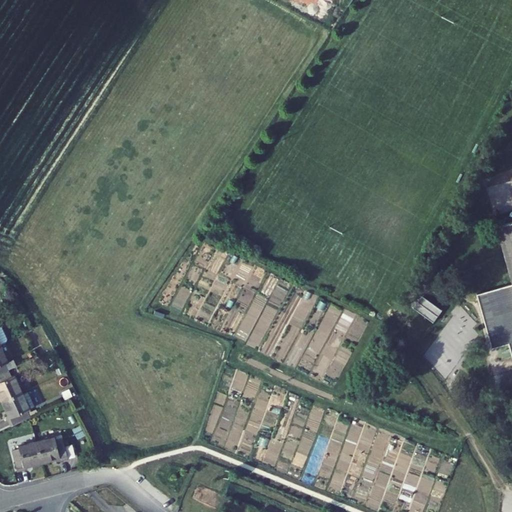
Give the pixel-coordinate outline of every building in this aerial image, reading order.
[(511,220),(496,225),(511,281),(511,284),(477,294),(490,343),(511,336),(511,342),(508,343),(508,344),(511,357),(511,220)] [(511,336),(490,343),(492,349),(508,344),(508,343),(511,342),(511,336)] [(9,362),(1,345),(0,345),(0,374),(10,370),(7,363),(9,362)] [(13,376),(10,370),(0,374),(0,396),(2,402),(23,392),(15,375),(13,376)] [(24,394),(23,392),(2,402),(9,416),(6,417),(11,426),(32,417),(28,410),(35,407),(28,392),(24,394)] [(68,459),(63,437),(55,439),(55,436),(36,440),(42,463),(57,459),(58,462),(68,459)] [(27,467),(42,463),(36,440),(18,445),(19,448),(12,450),(17,472),(27,469),(27,467)] [(68,454),(74,453),(72,443),(66,444),(68,454)]
